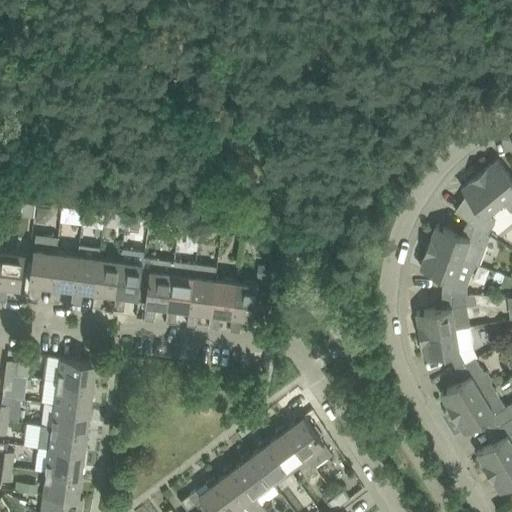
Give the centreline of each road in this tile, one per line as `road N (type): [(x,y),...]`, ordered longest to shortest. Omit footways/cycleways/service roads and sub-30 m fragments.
road 1 (residential): [(483,511),(394,365),(385,281),(415,194),(448,155),(511,114)]
road 2 (residential): [(0,309),(277,343)]
road 3 (residential): [(399,511),(305,358),(277,343)]
